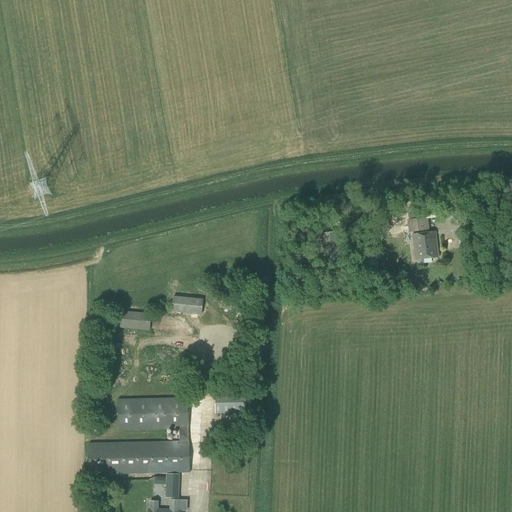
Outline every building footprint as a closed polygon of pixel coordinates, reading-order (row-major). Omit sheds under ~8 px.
[(439,210),(425,211),(425,212),(426,219),(440,217),(439,210)] [(426,219),(425,212),(408,214),(409,220),(407,220),(409,233),(430,231),(428,219),(426,220),(426,219)] [(416,260),(438,258),(435,233),(413,235),(416,260)] [(181,296),(181,310),(203,310),(203,296),(181,296)] [(104,328),(150,332),(151,314),(121,311),(120,317),(105,316),(104,328)] [(245,394),(215,394),(215,414),(245,414),(245,394)] [(88,444),(89,476),(190,473),(187,398),(118,400),(118,431),(179,429),(179,442),(88,444)] [(150,510),(149,510),(148,511),(180,511),(179,511),(180,501),(170,501),(170,510),(158,510),(159,502),(150,502),(150,510)]
